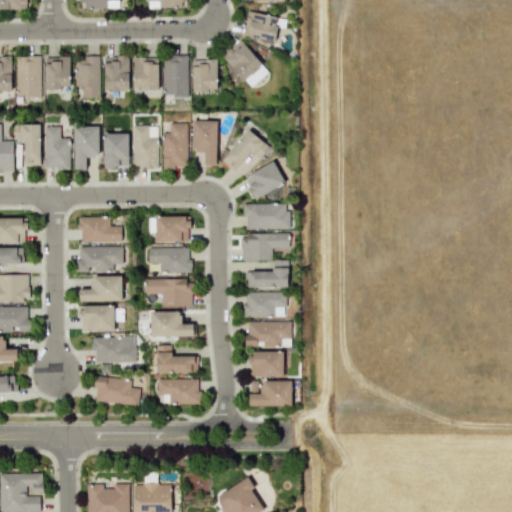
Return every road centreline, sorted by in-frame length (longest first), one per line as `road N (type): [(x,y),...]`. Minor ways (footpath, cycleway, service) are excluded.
road 1 (residential): [(0,195),(214,198),(227,427)]
road 2 (residential): [(215,0),(213,20),(202,30),(0,30)]
road 3 (tertiary): [(65,435),(80,445),(277,444),(288,435)]
road 4 (tertiary): [(288,435),(227,427),(65,435)]
road 5 (residential): [(54,195),(58,374)]
